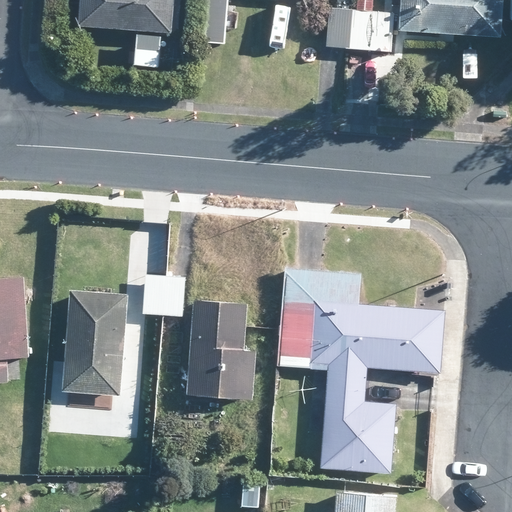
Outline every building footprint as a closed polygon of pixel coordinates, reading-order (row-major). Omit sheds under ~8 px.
[(175,34),(177,0),(84,0),(83,27),(175,34)] [(400,13),(401,0),(386,0),(386,12),(351,9),(352,0),(338,0),(338,6),(332,6),(329,48),(350,49),(394,53),(398,13),(400,13)] [(404,0),(402,31),(405,31),(505,37),(507,0),(404,0)] [(320,266),(298,264),(286,263),(279,362),(314,365),(330,366),(325,433),(323,465),(395,470),(399,409),(399,400),(367,397),(370,363),(440,368),(444,368),(449,304),(447,303),(418,301),(361,298),(363,268),(320,266)] [(169,270),(164,270),(147,268),(143,309),(184,313),(188,273),(169,270)] [(0,378),(11,378),(10,354),(32,352),(27,271),(0,272),(0,378)] [(125,364),(127,341),(132,288),(74,283),(65,386),(95,389),(123,392),(123,389),(125,364)] [(191,381),(190,388),(255,392),(258,346),(247,345),(250,298),(197,294),(192,370),(191,381)] [(340,486),(337,511),(398,511),(401,491),(340,486)]
